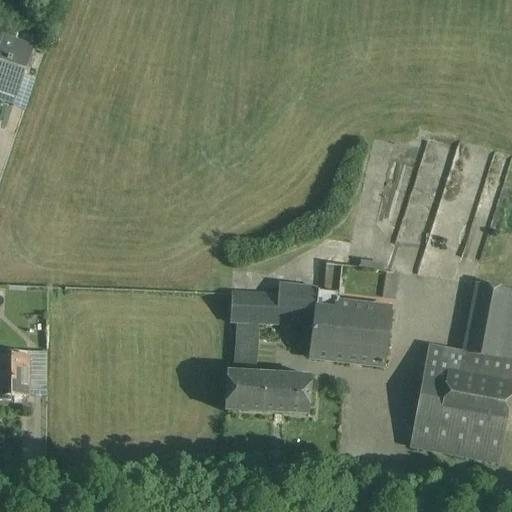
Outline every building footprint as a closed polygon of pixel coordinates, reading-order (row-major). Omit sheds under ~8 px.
[(32,51),(0,40),(0,41),(0,90),(17,96),(21,85),(32,51)] [(32,89),(21,85),(17,96),(13,108),(24,111),(32,89)] [(393,267),(332,260),(330,288),(391,296),(393,267)] [(338,290),(277,282),(276,292),(315,297),(337,300),(338,290)] [(508,291),(477,285),(464,354),(496,360),(508,291)] [(260,293),(237,288),(237,322),(283,322),(283,297),(260,293)] [(511,351),(511,291),(508,291),(496,360),(510,363),(511,351)] [(337,300),(315,297),(308,356),(383,366),(390,307),(337,300)] [(243,325),(242,358),(264,361),(265,325),(243,325)] [(464,354),(430,348),(424,382),(445,386),(448,370),(511,381),(511,363),(510,363),(496,360),(464,354)] [(18,353),(0,353),(0,401),(11,402),(11,397),(26,397),(26,359),(18,359),(18,353)] [(310,374),(227,369),(225,410),(308,415),(309,388),(316,389),(316,381),(310,380),(310,374)] [(511,393),(511,381),(448,370),(445,386),(438,422),(504,434),(511,393)] [(445,386),(424,382),(417,418),(438,422),(445,386)] [(438,422),(417,418),(411,450),(498,466),(504,434),(438,422)]
